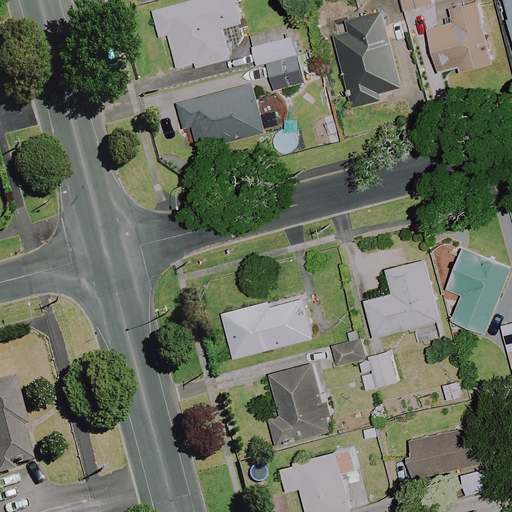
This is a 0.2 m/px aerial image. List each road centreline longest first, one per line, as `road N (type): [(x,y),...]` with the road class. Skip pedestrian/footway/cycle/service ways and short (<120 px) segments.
road 1 (residential): [(106,255),(511,147)]
road 2 (secondary): [(175,511),(106,255)]
road 3 (secondary): [(106,255),(37,0)]
